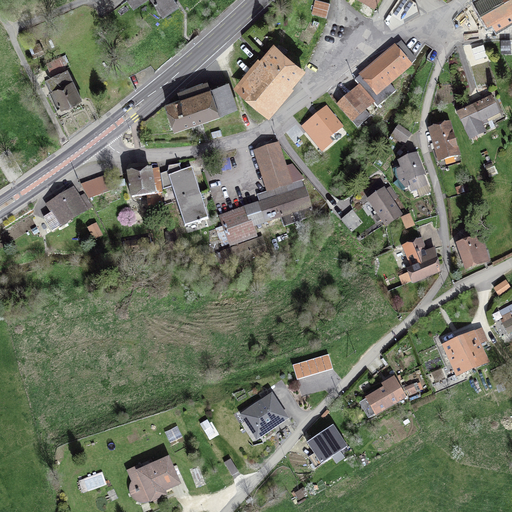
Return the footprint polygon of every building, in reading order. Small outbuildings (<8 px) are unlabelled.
[(174,0),(127,0),(133,8),(144,0),(151,0),(161,14),(176,3),(174,0)] [(326,17),(330,3),(317,0),(315,0),(312,14),(326,17)] [(487,25),(493,21),(498,29),(511,20),(511,0),(479,0),(474,3),(487,25)] [(511,72),(511,39),(509,40),(510,53),(502,53),(510,73),(511,72)] [(510,53),(509,40),(501,40),(502,53),(510,53)] [(410,66),(416,60),(401,42),(355,81),(377,108),(396,91),(389,84),(410,66)] [(265,109),(288,82),(290,84),(302,71),(273,47),(261,60),(264,62),(241,89),(265,109)] [(48,79),(53,91),(50,93),(57,109),(61,107),(62,108),(80,99),(66,70),(48,79)] [(181,99),(166,105),(174,129),(235,108),(226,83),(210,89),(207,82),(203,84),(203,83),(178,92),(181,99)] [(350,94),(337,105),(357,128),(370,116),(350,94)] [(469,138),(485,131),(482,125),(488,123),(486,119),(499,113),(492,97),(457,114),(469,138)] [(321,149),(330,142),(327,138),(343,124),(329,107),(304,127),(321,149)] [(449,122),(429,128),(434,144),(431,145),(432,149),(435,148),(439,161),(459,155),(449,122)] [(398,126),(391,137),(403,145),(410,134),(398,126)] [(261,203),(256,205),(262,223),(281,217),(284,226),(302,220),(301,219),(313,215),(305,189),(304,189),(301,181),(304,180),(291,166),(285,168),(278,144),(255,152),(268,193),(258,196),(261,203)] [(414,152),(409,154),(410,157),(399,162),(402,169),(397,171),(404,188),(409,186),(412,191),(417,189),(420,196),(430,192),(414,152)] [(172,187),(176,201),(200,193),(191,168),(187,170),(186,165),(179,168),(179,166),(180,166),(180,165),(168,166),(168,172),(161,174),(163,190),(172,187)] [(132,198),(162,193),(158,168),(128,173),(132,198)] [(494,185),(490,172),(471,178),(475,191),(494,185)] [(109,175),(82,185),(89,199),(114,190),(109,175)] [(400,215),(391,201),(396,198),(389,188),(370,200),(376,211),(374,212),(376,215),(373,217),(377,222),(382,219),(386,225),(400,215)] [(91,207),(83,195),(78,198),(73,190),(48,206),(52,212),(43,217),(52,231),(91,207)] [(200,195),(200,193),(176,201),(185,226),(208,219),(200,195)] [(229,247),(257,237),(246,206),(218,216),(229,247)] [(342,221),(352,232),(363,222),(353,211),(342,221)] [(406,229),(414,225),(409,214),(401,218),(406,229)] [(101,235),(95,225),(89,228),(94,238),(101,235)] [(469,237),(467,236),(464,237),(466,242),(457,245),(465,268),(488,260),(481,237),(479,238),(477,232),(471,235),(469,237)] [(267,252),(262,238),(222,252),(227,266),(267,252)] [(151,249),(149,239),(125,243),(126,252),(151,249)] [(421,239),(403,246),(412,268),(407,270),(412,281),(420,278),(421,279),(430,275),(429,274),(440,270),(434,249),(426,252),(421,239)] [(499,295),(510,288),(505,282),(495,289),(499,295)] [(511,330),(511,305),(500,312),(504,320),(502,321),(508,333),(511,330)] [(486,341),(482,329),(474,333),(479,344),(486,341)] [(487,362),(479,344),(474,333),(443,345),(456,375),(487,362)] [(368,399),(376,413),(404,397),(394,379),(384,385),(385,388),(368,399)] [(255,426),(261,435),(286,419),(271,396),(242,415),(248,425),(255,426)] [(308,443),(319,458),(333,448),(330,443),(335,440),(328,430),(308,443)] [(148,502),(159,497),(162,494),(162,490),(171,487),(170,484),(177,481),(167,459),(139,472),(141,476),(136,479),(133,481),(131,485),(131,490),(132,494),(134,498),(137,500),(141,502),(148,502)] [(224,463),(232,476),(238,472),(230,459),(224,463)]
